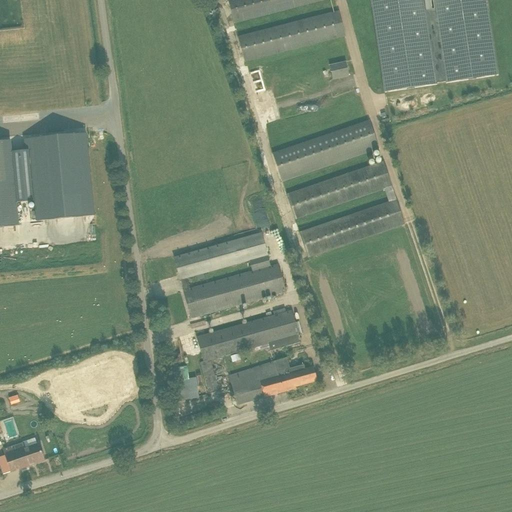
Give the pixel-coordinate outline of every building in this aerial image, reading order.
[(228,0),(234,24),(328,0),(228,0)] [(370,0),(384,92),(437,85),(437,83),(445,82),(446,83),(498,75),(486,0),(370,0)] [(245,63),(346,37),(339,10),(238,37),(245,63)] [(349,77),(346,62),(329,65),(332,80),(349,77)] [(369,121),(272,153),(282,183),(379,150),(369,121)] [(86,134),(28,139),(29,150),(34,201),(36,221),(94,216),(86,134)] [(9,141),(0,141),(0,227),(18,226),(15,203),(10,152),(9,141)] [(24,150),(10,152),(15,203),(34,201),(29,150),(24,150)] [(388,202),(299,233),(308,259),(405,225),(383,162),(286,195),(295,221),(384,190),(388,202)] [(191,319),(285,292),(278,265),(270,267),(261,234),(174,258),(191,319)] [(59,251),(0,254),(0,267),(60,263),(59,251)] [(217,390),(210,361),(268,344),(270,351),(299,343),(297,336),(299,336),(292,310),(285,312),(285,309),(272,312),(274,317),(196,338),(203,362),(200,363),(208,392),(217,390)] [(312,368),(304,370),(303,365),(290,369),(287,358),(229,376),(237,405),(295,389),(294,387),(316,381),(312,368)] [(185,367),(171,369),(176,401),(184,400),(183,398),(197,397),(195,378),(187,379),(185,367)] [(35,410),(33,415),(40,418),(43,413),(35,410)] [(5,456),(0,457),(0,465),(3,475),(44,461),(40,451),(38,444),(36,444),(35,439),(23,443),(3,449),(5,456)]
